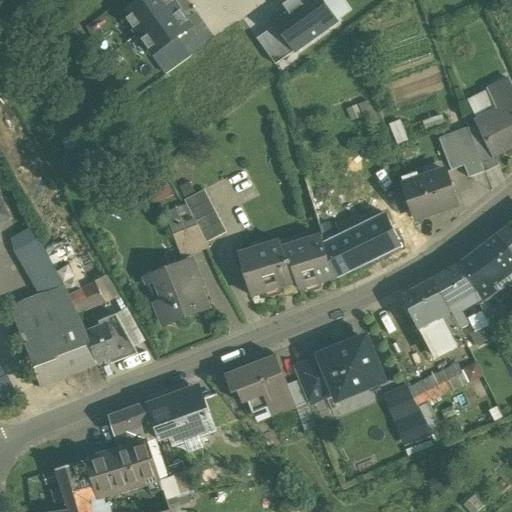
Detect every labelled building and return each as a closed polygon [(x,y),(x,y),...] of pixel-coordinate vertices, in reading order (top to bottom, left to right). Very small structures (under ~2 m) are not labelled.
[(138,34),(177,7),(171,0),(143,0),(124,14),(138,34)] [(277,25),(296,51),(336,22),(320,0),(301,0),(300,1),(299,0),(290,0),(283,6),(286,11),(273,20),(277,25)] [(177,7),(138,34),(153,54),(177,37),(191,27),(177,7)] [(277,25),(257,39),(276,65),(296,51),(277,25)] [(177,37),(153,54),(160,65),(185,47),(177,37)] [(192,57),(185,47),(160,65),(167,74),(192,57)] [(511,86),(509,79),(488,90),(499,112),(478,123),(487,140),(485,141),(493,157),(495,156),(511,147),(511,86)] [(485,141),(487,140),(478,123),(467,129),(484,172),(499,165),(495,156),(493,157),(485,141)] [(470,178),(484,172),(467,129),(439,139),(452,172),(466,166),(470,178)] [(445,171),(404,185),(405,186),(412,210),(416,219),(457,205),(445,171)] [(405,186),(377,200),(384,215),(385,215),(388,221),(412,210),(405,186)] [(226,233),(204,190),(184,201),(197,226),(206,243),(226,233)] [(324,198),(312,201),(317,220),(329,216),(324,198)] [(350,234),(333,242),(330,231),(333,230),(329,216),(317,220),(329,261),(337,277),(399,247),(394,236),(395,235),(388,221),(385,215),(384,215),(350,232),(350,234)] [(511,224),(496,237),(511,255),(511,224)] [(197,226),(173,235),(182,259),(209,249),(206,243),(197,226)] [(280,242),(238,255),(251,297),(296,283),(298,289),(334,278),(329,261),(321,236),(282,248),(280,242)] [(511,268),(511,255),(496,237),(481,248),(505,275),(511,269),(511,268)] [(481,248),(461,263),(477,294),(487,287),(505,275),(481,248)] [(44,249),(21,261),(42,297),(66,290),(44,249)] [(191,262),(168,271),(152,277),(161,299),(156,302),(165,324),(206,308),(198,287),(201,286),(191,262)] [(461,263),(433,279),(450,307),(464,299),(471,296),(477,306),(479,305),(482,303),(477,294),(461,263)] [(108,279),(96,284),(105,301),(116,296),(108,279)] [(433,279),(402,296),(419,328),(434,320),(432,317),(442,312),(450,307),(433,279)] [(96,284),(70,296),(78,315),(105,302),(105,301),(96,284)] [(487,287),(477,294),(482,303),(490,298),(493,295),(487,287)] [(66,290),(8,311),(37,387),(98,364),(86,332),(84,327),(78,315),(70,296),(66,290)] [(498,315),(490,298),(482,303),(479,305),(487,320),(498,315)] [(464,299),(450,307),(461,329),(467,327),(468,324),(462,312),(468,309),(464,299)] [(450,307),(442,312),(445,321),(451,333),(451,334),(461,329),(450,307)] [(144,341),(126,309),(116,315),(134,347),(144,341)] [(134,347),(116,315),(107,319),(121,355),(109,360),(111,365),(138,354),(134,347)] [(101,327),(86,332),(98,364),(109,360),(121,355),(107,319),(99,322),(101,327)] [(489,325),(470,335),(476,346),(495,336),(489,325)] [(435,336),(432,330),(430,330),(427,329),(421,332),(433,355),(446,348),(439,334),(435,336)] [(461,329),(451,334),(451,333),(446,335),(452,345),(466,338),(461,329)] [(383,380),(365,340),(321,358),(336,392),(339,399),(383,380)] [(276,356),(225,376),(232,394),(238,392),(242,404),(248,402),(253,414),(271,407),(275,417),(296,408),(287,385),(276,356)] [(336,392),(321,358),(296,370),(299,381),(308,403),(336,392)] [(477,361),(463,366),(467,380),(481,376),(477,361)] [(458,364),(442,372),(451,391),(467,383),(458,364)] [(442,372),(409,389),(418,407),(451,391),(442,372)] [(5,378),(0,380),(0,401),(12,396),(5,378)] [(299,381),(287,385),(296,408),(308,403),(299,381)] [(188,448),(198,444),(217,437),(215,431),(204,401),(200,388),(162,402),(167,417),(174,435),(168,436),(174,453),(188,448)] [(409,389),(388,398),(397,418),(419,410),(409,389)] [(220,397),(204,401),(215,431),(240,424),(220,397)] [(388,398),(382,400),(403,449),(431,437),(419,410),(397,418),(388,398)] [(162,402),(145,405),(155,431),(158,440),(168,436),(174,435),(167,417),(162,402)] [(145,405),(141,408),(146,426),(150,435),(155,431),(145,405)] [(141,406),(109,418),(115,437),(146,426),(141,408),(141,406)] [(146,426),(115,437),(121,451),(148,442),(151,450),(156,449),(153,440),(152,440),(150,435),(146,426)] [(121,451),(88,461),(99,496),(100,497),(160,478),(158,473),(151,450),(148,442),(121,451)] [(198,444),(188,448),(193,460),(203,456),(198,444)] [(88,461),(57,471),(56,472),(69,511),(70,511),(69,511),(88,511),(86,499),(99,496),(88,461)] [(164,471),(158,473),(160,478),(161,482),(167,480),(164,471)]
